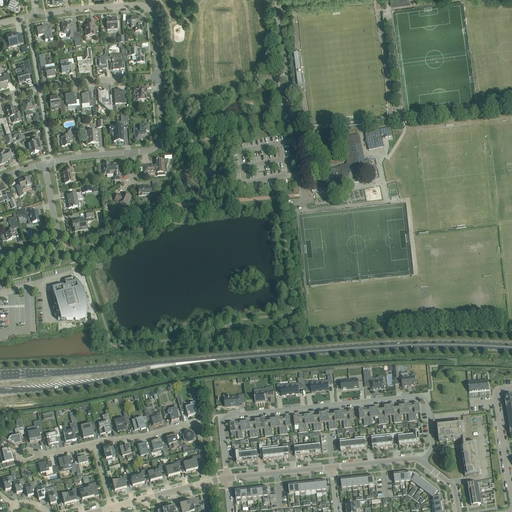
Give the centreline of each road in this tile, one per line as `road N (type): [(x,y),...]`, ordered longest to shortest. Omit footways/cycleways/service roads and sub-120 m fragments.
road 1 (residential): [(226,478),(221,426),(228,417),(427,395),(432,446),(422,461)]
road 2 (primary): [(511,347),(418,344),(205,360)]
road 3 (primary): [(0,390),(57,388),(205,360)]
road 4 (primary): [(205,360),(0,376)]
road 5 (unclassified): [(302,194),(277,0)]
road 6 (residential): [(158,76),(154,21),(142,5),(35,15)]
road 7 (residential): [(93,445),(192,423),(204,483)]
road 8 (residential): [(0,99),(158,76)]
road 9 (residential): [(0,259),(56,241),(44,164)]
